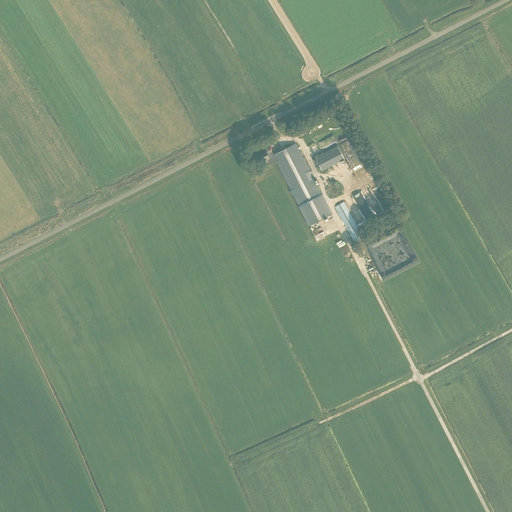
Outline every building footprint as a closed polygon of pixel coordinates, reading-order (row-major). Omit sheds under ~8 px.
[(335,136),(323,141),(325,144),(326,143),(327,144),(336,140),(335,136)] [(332,215),(322,195),(295,144),(273,155),(274,156),(270,158),(266,151),(256,156),(260,164),(267,160),(270,166),(277,162),(300,206),(298,207),(309,227),(332,215)] [(344,158),(337,144),(315,155),(318,162),(319,161),(322,168),(344,158)] [(365,177),(352,151),(347,154),(360,179),(365,177)] [(327,185),(327,186),(326,187),(326,190),(326,192),(327,194),(329,196),(331,197),(333,197),(336,197),(338,196),(340,194),(341,192),(341,190),(341,187),(340,185),(338,184),(336,182),(333,182),(331,182),(329,184),(327,185)] [(392,209),(378,182),(370,186),(385,213),(392,209)] [(344,202),(337,206),(335,207),(355,242),(364,237),(344,202)] [(390,233),(370,243),(372,246),(392,237),(390,233)] [(350,255),(346,248),(347,247),(341,237),(333,242),(344,259),(350,255)] [(384,271),(377,257),(374,259),(381,273),(384,271)]
